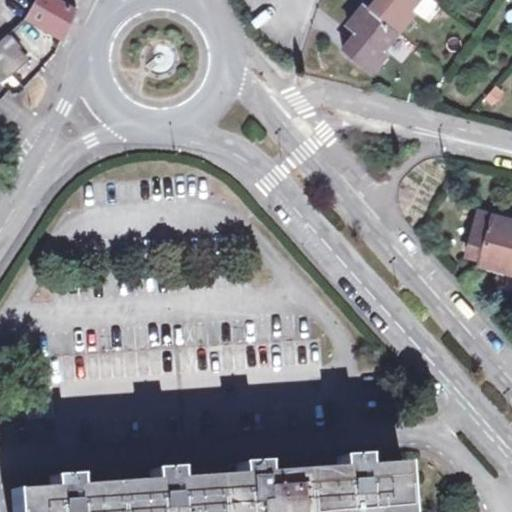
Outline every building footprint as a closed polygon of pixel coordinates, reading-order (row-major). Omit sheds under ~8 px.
[(71,26),(78,8),(63,0),(38,0),(28,18),(64,39),(71,26)] [(410,7),(415,0),(385,0),(386,0),(385,0),(378,0),(371,10),(366,6),(350,25),(364,36),(358,43),(355,40),(345,52),(370,73),(386,52),(382,49),(414,11),(410,7)] [(415,0),(410,7),(414,11),(423,18),(426,18),(435,7),(434,4),(430,0),(415,0)] [(14,53),(19,49),(6,37),(0,42),(0,68),(9,78),(25,64),(14,53)] [(29,60),(19,49),(14,53),(25,64),(29,60)] [(511,221),(479,213),(469,254),(481,258),(480,264),(511,272),(511,221)] [(404,511),(401,464),(362,466),(362,456),(338,459),(338,467),(263,473),(261,463),(237,465),(237,474),(175,478),(175,470),(151,472),(151,480),(76,486),(75,478),(51,478),(51,488),(13,490),(14,511),(404,511)]
